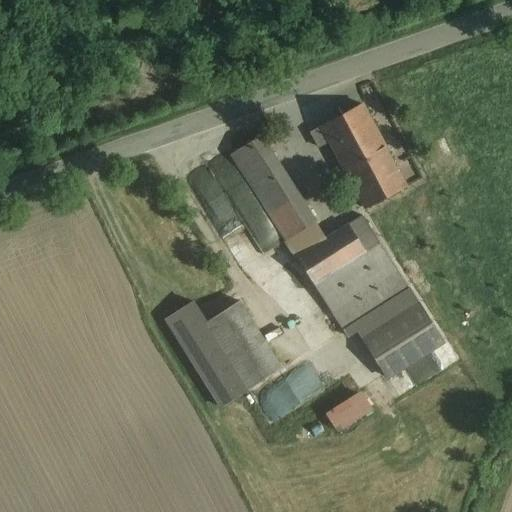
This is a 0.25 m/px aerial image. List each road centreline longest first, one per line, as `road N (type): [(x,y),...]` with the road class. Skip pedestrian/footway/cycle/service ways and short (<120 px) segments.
road 1 (unclassified): [(0,194),(511,11)]
road 2 (track): [(212,118),(110,0)]
